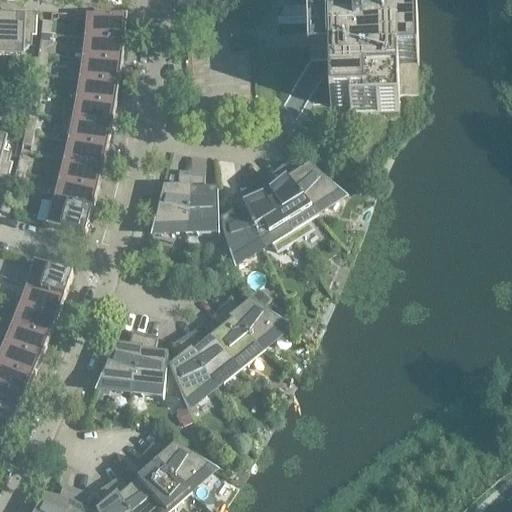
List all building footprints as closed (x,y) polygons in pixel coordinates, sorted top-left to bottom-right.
[(25,37),(26,20),(15,19),(15,14),(3,14),(2,19),(0,18),(0,58),(24,60),(24,48),(32,48),(32,37),(25,37)] [(419,67),(418,14),(382,15),(382,17),(382,32),(364,32),(364,22),(354,22),(308,23),(309,63),(311,63),(311,62),(329,61),(331,110),(352,109),(352,115),(399,114),(399,99),(419,98),(418,67),(419,67)] [(125,46),(127,21),(87,20),(85,41),(125,46)] [(50,37),(52,25),(43,24),(41,36),(50,37)] [(122,67),(125,46),(85,41),(84,49),(83,62),(122,67)] [(48,57),(49,45),(41,44),(39,56),(48,57)] [(46,70),(48,57),(39,56),(37,69),(46,70)] [(119,88),(122,67),(83,62),(81,75),(80,83),(119,88)] [(42,97),(44,85),(35,83),(33,96),(42,97)] [(116,110),(119,88),(80,83),(76,103),(116,110)] [(40,110),(42,97),(33,96),(31,108),(40,110)] [(112,131),(116,110),(76,103),(73,124),(112,131)] [(34,137),(37,124),(28,123),(26,135),(34,137)] [(108,152),(112,131),(73,124),(70,136),(69,144),(108,152)] [(32,149),(34,137),(26,135),(23,147),(32,149)] [(9,166),(11,156),(4,154),(7,142),(0,140),(0,169),(1,164),(9,166)] [(103,173),(108,152),(69,144),(64,164),(103,173)] [(25,176),(28,164),(20,162),(17,174),(25,176)] [(98,194),(103,173),(64,164),(59,185),(98,194)] [(344,200),(320,178),(307,165),(306,166),(310,169),(298,176),(290,166),(289,167),(290,168),(282,175),(282,174),(281,175),(317,219),(317,218),(316,217),(324,211),(324,212),(325,212),(326,212),(326,211),(344,200)] [(22,188),(25,176),(17,174),(14,186),(22,188)] [(317,219),(281,175),(279,176),(280,177),(272,183),(271,182),(270,183),(278,192),(267,199),(269,203),(291,237),(299,233),(299,234),(300,233),(300,232),(319,220),(317,218),(317,219)] [(187,236),(192,179),(191,179),(190,180),(181,179),(181,178),(179,178),(178,190),(164,191),(166,186),(165,186),(153,236),(154,236),(154,235),(175,235),(176,235),(177,235),(186,234),(186,236),(187,236)] [(220,238),(218,191),(217,191),(217,196),(204,193),(205,180),(204,180),(203,181),(194,180),(192,179),(187,236),(188,236),(188,235),(197,236),(197,238),(219,237),(219,238),(220,238)] [(93,215),(98,194),(59,185),(54,205),(93,215)] [(291,237),(269,203),(267,199),(257,206),(252,194),(250,195),(251,196),(242,200),(241,200),(240,200),(263,250),(271,245),(273,249),(283,243),(284,243),(284,242),(291,237)] [(263,250),(240,200),(239,201),(239,202),(230,206),(229,204),(228,205),(233,217),(222,224),(221,221),(220,222),(234,268),(252,257),(253,257),(254,257),(254,256),(263,250)] [(9,217),(13,204),(4,202),(1,214),(9,217)] [(86,239),(92,216),(93,215),(54,205),(52,212),(48,228),(86,239)] [(65,302),(74,279),(36,266),(32,277),(28,289),(65,302)] [(58,322),(65,302),(28,289),(25,295),(20,308),(58,322)] [(289,331),(248,301),(247,302),(251,305),(241,313),(232,304),(230,305),(231,306),(224,314),(224,313),(223,314),(264,353),(263,352),(270,345),(271,346),(271,345),(272,346),(272,345),(289,331)] [(50,343),(58,322),(20,308),(13,328),(50,343)] [(264,353),(223,314),(222,315),(222,316),(216,323),(215,322),(213,323),(222,332),(213,340),(215,343),(241,375),(248,369),(248,370),(249,369),(249,368),(266,355),(264,353)] [(42,363),(50,343),(13,328),(5,347),(42,363)] [(132,396),(145,341),(144,340),(143,341),(134,339),(134,338),(132,337),(129,349),(116,348),(118,344),(117,343),(98,391),(99,391),(100,390),(120,393),(121,393),(121,394),(122,394),(122,393),(131,394),(131,396),(132,396)] [(241,375),(215,343),(213,340),(203,348),(197,337),(195,338),(196,339),(187,344),(187,343),(186,344),(214,391),(222,385),(224,388),(233,381),(233,382),(234,381),(235,381),(234,380),(241,375)] [(170,370),(168,370),(169,356),(168,356),(168,357),(155,356),(158,343),(156,343),(156,344),(146,342),(146,341),(145,341),(132,396),(133,396),(133,395),(142,397),(141,399),(163,402),(163,403),(164,403),(164,397),(182,398),(170,370)] [(214,391),(186,344),(184,345),(185,346),(176,351),(176,350),(174,351),(181,361),(170,370),(182,398),(188,412),(189,412),(205,399),(206,399),(207,398),(206,398),(214,391)] [(0,367),(33,382),(42,363),(5,347),(0,357),(0,367)] [(0,390),(24,402),(33,382),(0,367),(0,390)] [(22,407),(24,402),(0,390),(0,414),(14,421),(22,407)] [(0,438),(5,441),(14,421),(0,414),(0,438)] [(214,473),(204,467),(172,444),(171,445),(175,448),(165,457),(156,448),(155,450),(149,458),(148,459),(190,496),(190,495),(189,495),(196,488),(197,488),(198,488),(198,487),(213,474),(214,474),(214,473)] [(190,496),(148,459),(147,460),(140,468),(140,467),(138,468),(148,476),(138,484),(141,487),(162,511),(175,511),(176,511),(192,497),(190,495),(190,496)] [(162,511),(141,487),(138,484),(129,493),(122,482),(121,483),(121,484),(113,490),(113,489),(111,490),(125,511),(162,511)] [(68,511),(75,496),(74,495),(73,496),(64,492),(65,491),(63,490),(59,502),(45,499),(48,494),(47,494),(37,511),(68,511)] [(125,511),(111,490),(110,491),(111,491),(102,497),(102,496),(100,497),(107,507),(101,511),(95,511),(94,511),(125,511)] [(94,511),(83,511),(88,500),(86,499),(86,500),(76,497),(77,496),(75,496),(68,511),(94,511)]
